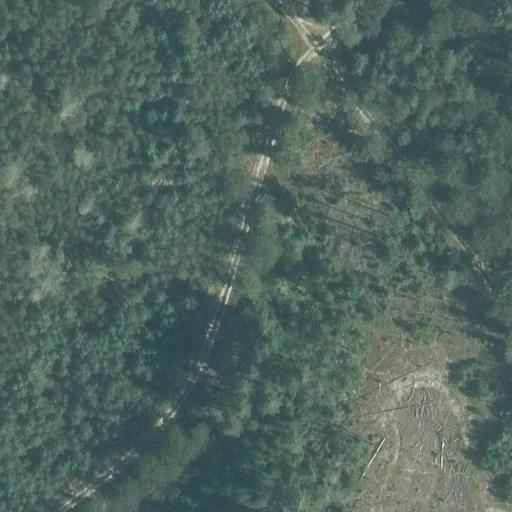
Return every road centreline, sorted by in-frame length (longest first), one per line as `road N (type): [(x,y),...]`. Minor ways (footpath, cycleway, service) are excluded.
road 1 (track): [(58,511),(134,452),(201,363),(286,89),(318,47)]
road 2 (track): [(274,0),(318,47),(511,316)]
